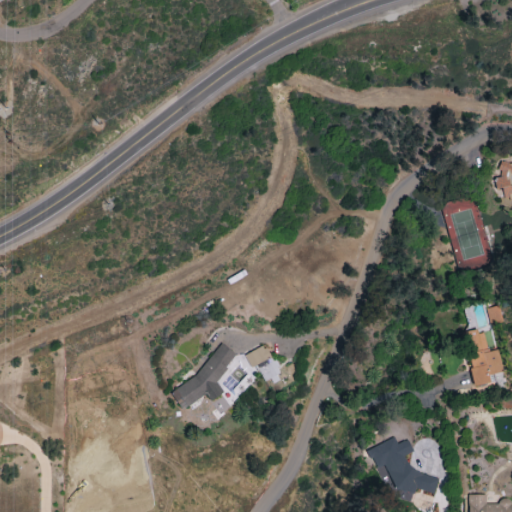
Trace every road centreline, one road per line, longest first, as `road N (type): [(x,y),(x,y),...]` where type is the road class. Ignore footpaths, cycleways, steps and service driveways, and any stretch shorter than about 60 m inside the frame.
road 1 (residential): [(265,511),(310,440),(395,199),(469,147),(511,131)]
road 2 (primary): [(0,236),(224,77),(357,0)]
